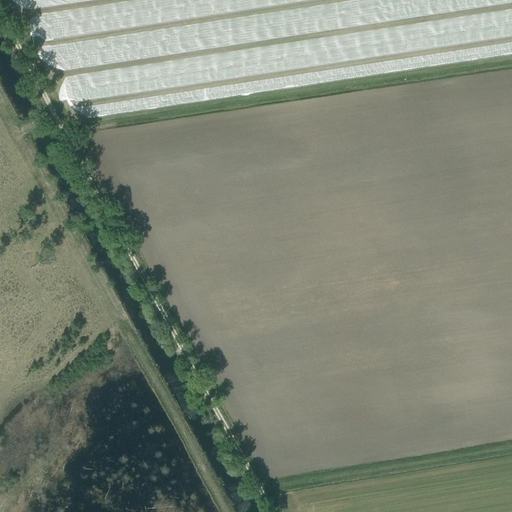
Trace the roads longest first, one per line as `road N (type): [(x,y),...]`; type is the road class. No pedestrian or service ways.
road 1 (track): [(268,511),(0,19)]
road 2 (track): [(0,104),(226,511)]
road 3 (track): [(258,493),(511,449)]
